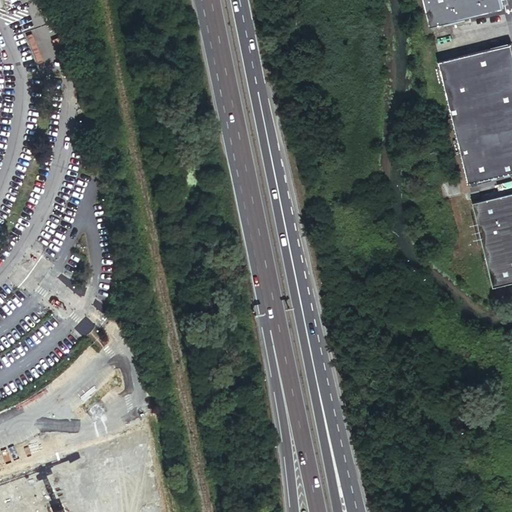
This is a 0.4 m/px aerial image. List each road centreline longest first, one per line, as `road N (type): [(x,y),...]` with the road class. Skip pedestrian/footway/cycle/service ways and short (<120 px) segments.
road 1 (trunk): [(211,0),(290,384)]
road 2 (trunk): [(355,511),(288,233)]
road 3 (trunk): [(335,511),(288,233)]
road 4 (trunk): [(288,233),(240,0)]
road 5 (trunk): [(290,384),(317,511)]
road 6 (trunk): [(290,384),(296,511)]
